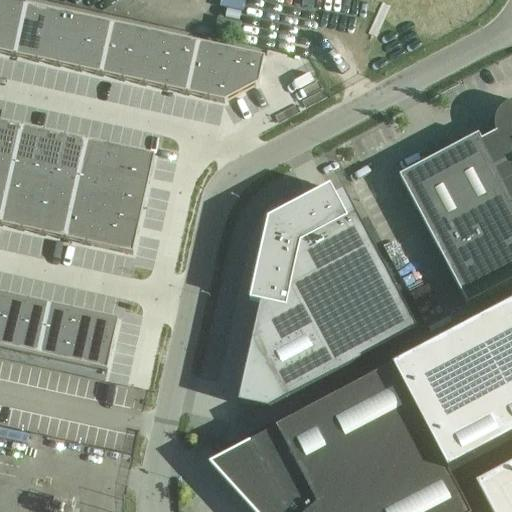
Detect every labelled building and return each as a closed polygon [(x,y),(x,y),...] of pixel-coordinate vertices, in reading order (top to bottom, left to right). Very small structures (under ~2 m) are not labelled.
[(4,0),(0,20),(0,39),(19,43),(26,0),(4,0)] [(26,0),(19,43),(40,48),(49,0),(26,0)] [(49,0),(40,48),(62,53),(71,0),(49,0)] [(76,0),(71,0),(62,53),(84,58),(94,4),(76,0)] [(94,4),(84,58),(105,63),(116,9),(94,4)] [(116,9),(105,63),(127,68),(137,14),(116,9)] [(137,14),(127,68),(149,73),(159,19),(137,14)] [(159,19),(149,73),(170,78),(181,24),(159,19)] [(181,24),(170,78),(192,82),(203,29),(181,24)] [(203,29),(192,82),(213,88),(224,33),(203,29)] [(224,33),(213,88),(229,91),(264,71),(269,44),(224,33)] [(511,283),(511,104),(511,105),(509,106),(506,107),(504,108),(502,110),(500,112),(498,114),(497,117),(496,119),(495,122),(494,124),(494,127),(494,130),(495,133),(495,135),(481,143),(478,137),(399,179),(467,307),(511,283)] [(6,116),(0,145),(0,168),(17,173),(27,120),(6,116)] [(27,120),(17,173),(39,178),(49,125),(27,120)] [(49,125),(39,178),(60,183),(71,130),(49,125)] [(71,130),(60,183),(82,188),(92,135),(71,130)] [(92,135),(82,188),(104,193),(108,167),(114,140),(92,135)] [(114,140),(108,167),(155,178),(160,151),(114,140)] [(108,167),(104,193),(151,203),(155,178),(108,167)] [(0,168),(0,224),(6,226),(17,173),(0,168)] [(17,173),(6,226),(28,231),(39,178),(17,173)] [(39,178),(28,231),(50,236),(60,183),(39,178)] [(60,183),(50,236),(72,240),(82,188),(60,183)] [(82,188),(72,240),(93,245),(99,219),(104,193),(82,188)] [(252,342),(238,406),(269,412),(287,404),(366,361),(417,334),(373,250),(343,194),(335,199),(330,190),(267,223),(257,267),(249,304),(260,306),(252,342)] [(104,193),(99,219),(146,229),(151,203),(104,193)] [(99,219),(93,245),(141,256),(146,229),(99,219)] [(0,299),(0,356),(4,357),(15,303),(0,299)] [(15,303),(4,357),(26,362),(37,307),(15,303)] [(511,306),(208,466),(250,511),(466,511),(448,476),(511,442),(511,306)] [(37,307),(26,362),(48,367),(58,312),(37,307)] [(58,312),(48,367),(70,372),(75,344),(80,317),(58,312)] [(80,317),(75,344),(121,354),(127,328),(80,317)] [(75,344),(70,372),(115,382),(121,354),(75,344)] [(511,511),(511,465),(475,485),(489,511),(511,511)]
